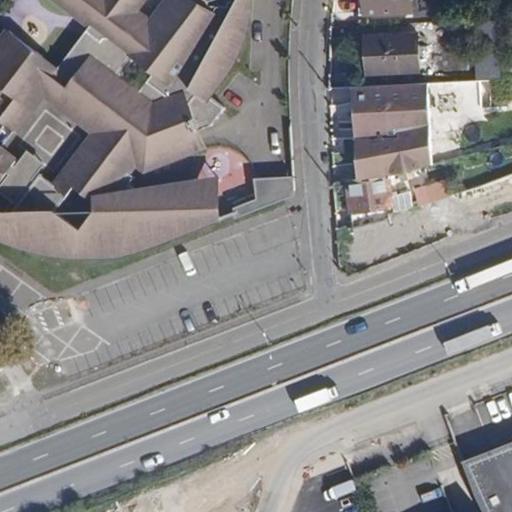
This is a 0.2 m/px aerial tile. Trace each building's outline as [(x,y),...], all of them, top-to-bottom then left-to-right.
[(26,115),(44,92),(65,109),(76,116),(97,133),(89,143),(55,187),(43,176),(43,175),(41,173),(5,220),(6,220),(31,237),(54,247),(87,253),(118,253),(119,253),(141,249),(154,244),(222,219),(194,180),(196,179),(195,179),(187,184),(185,184),(167,186),(164,187),(157,189),(151,193),(141,205),(136,201),(142,193),(130,185),(135,177),(143,167),(144,169),(184,154),(178,138),(211,125),(225,107),(209,95),(222,77),(230,66),(238,51),(246,27),(248,12),(227,1),(227,6),(209,6),(209,5),(209,4),(209,3),(208,2),(207,0),(168,0),(144,34),(139,30),(140,29),(139,28),(130,40),(124,35),(133,24),(132,23),(131,24),(127,21),(142,0),(58,0),(91,25),(87,29),(87,30),(82,36),(58,68),(43,56),(29,45),(21,39),(9,30),(0,42),(0,182),(17,160),(15,159),(14,160),(0,149),(0,142),(1,143),(12,128),(11,127),(14,122),(15,123),(16,122),(15,121),(22,112),(26,115)] [(413,12),(412,0),(364,0),(366,14),(413,12)] [(420,72),(418,32),(366,35),(368,74),(420,72)] [(357,39),(344,42),(351,70),(364,67),(357,39)] [(485,77),(499,77),(499,58),(485,59),(485,77)] [(380,138),(400,138),(399,128),(432,123),(430,82),(355,85),(357,138),(360,138),(380,138)] [(440,133),(439,122),(432,123),(399,128),(400,138),(401,139),(440,133)] [(347,180),(390,179),(386,143),(381,143),(380,138),(360,138),(357,138),(343,138),(347,180)] [(292,201),(292,178),(255,179),(255,202),(292,201)] [(347,180),(352,223),(390,213),(394,211),(390,179),(347,180)] [(453,195),(450,184),(410,195),(413,206),(453,195)] [(511,511),(511,442),(463,461),(476,498),(483,511),(511,511)] [(367,511),(357,487),(315,505),(317,511),(367,511)]
